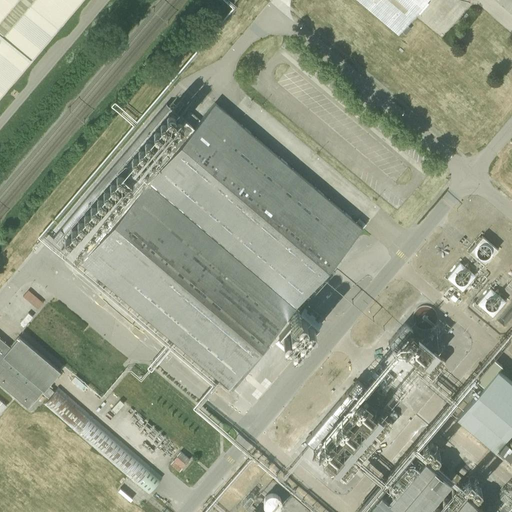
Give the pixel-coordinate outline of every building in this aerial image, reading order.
[(0,0),(0,41),(27,64),(57,29),(60,25),(81,0),(0,0)] [(359,0),(398,33),(426,0),(359,0)] [(402,31),(406,35),(411,28),(407,25),(402,31)] [(0,95),(27,64),(0,41),(0,95)] [(194,128),(191,125),(181,117),(67,251),(228,386),(287,315),(293,320),(275,341),(293,356),(322,321),(304,306),(301,310),(295,306),(361,228),(215,103),(194,128)] [(172,110),(59,244),(62,246),(175,113),(172,110)] [(482,233),(473,243),(466,251),(485,267),(501,248),(482,233)] [(444,278),(464,294),(480,276),(460,260),(444,278)] [(475,303),(494,319),(509,301),(490,286),(475,303)] [(28,289),(24,295),(39,307),(43,301),(28,289)] [(389,342),(396,348),(412,329),(405,323),(389,342)] [(0,338),(0,384),(29,409),(31,406),(32,407),(29,410),(34,414),(47,399),(42,395),(43,394),(50,399),(55,393),(48,386),(61,371),(20,337),(11,347),(0,338)] [(483,386),(457,417),(495,449),(498,446),(510,456),(511,452),(511,444),(504,438),(511,429),(511,381),(498,370),(502,365),(494,359),(477,380),(483,386)] [(384,398),(397,400),(397,397),(406,380),(407,372),(401,369),(400,377),(395,377),(390,385),(386,383),(387,377),(382,375),(376,374),(383,378),(379,386),(378,389),(392,396),(385,395),(384,398)] [(319,450),(365,395),(369,390),(357,380),(306,439),(319,450)] [(471,386),(464,395),(470,400),(478,392),(471,386)] [(55,393),(50,399),(44,405),(138,485),(151,468),(58,389),(55,393)] [(192,458),(183,450),(172,463),(181,471),(192,458)] [(485,511),(465,494),(450,511),(422,511),(450,480),(425,458),(389,500),(381,493),(369,507),(374,511),(485,511)] [(279,503),(280,500),(279,496),(278,494),(277,493),(275,491),(273,490),(269,490),(266,491),(263,493),(261,496),(260,500),(261,502),(261,504),(263,507),(265,508),(267,509),(269,509),(271,509),(274,508),(277,506),(279,503)] [(511,511),(511,498),(500,511),(511,511)]
